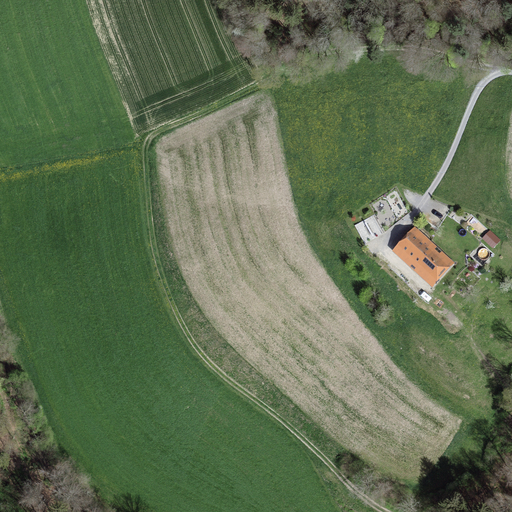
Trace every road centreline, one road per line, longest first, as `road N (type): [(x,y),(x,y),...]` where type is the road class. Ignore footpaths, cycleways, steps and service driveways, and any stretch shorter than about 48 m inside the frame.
road 1 (track): [(385,511),(215,368),(183,327),(153,241),(144,150),(160,130),(320,53),(409,53),(489,74)]
road 2 (track): [(511,71),(489,74),(480,86),(439,177),(382,252),(456,312),(511,394)]
